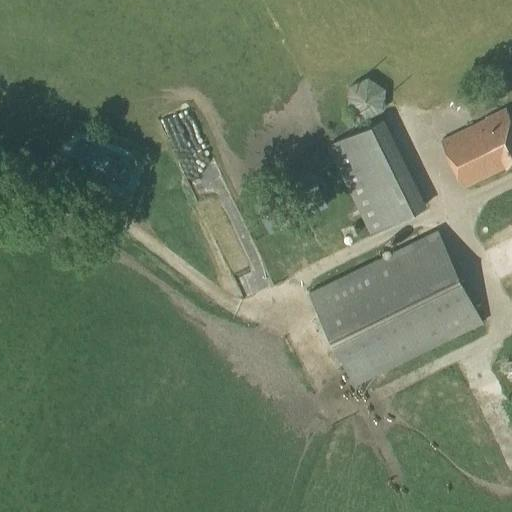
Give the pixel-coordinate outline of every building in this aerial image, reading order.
[(389,99),(390,98),(388,90),(384,84),(378,79),(373,77),(369,77),(362,78),(359,79),(354,82),(351,86),(349,88),(348,92),(347,97),(348,105),(350,109),(353,112),(359,117),(363,119),(368,119),(376,118),(383,114),(388,107),(389,102),(389,99)] [(511,120),(506,108),(486,118),(486,119),(441,141),(464,186),(511,162),(511,120)] [(370,233),(425,206),(390,133),(383,118),(328,144),(335,160),(370,233)] [(232,193),(208,204),(236,267),(251,260),(251,259),(260,255),(232,193)] [(353,385),(482,323),(437,231),(309,293),(353,385)]
